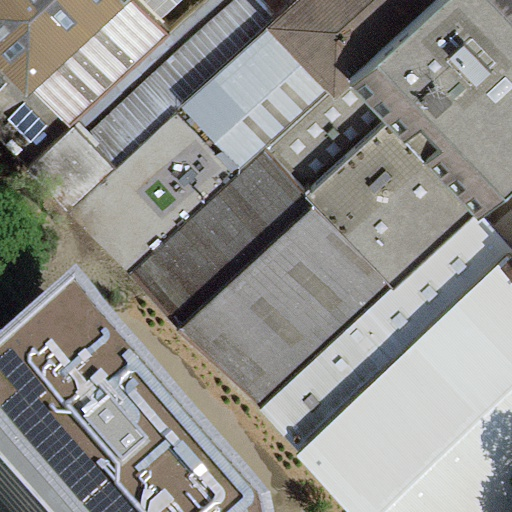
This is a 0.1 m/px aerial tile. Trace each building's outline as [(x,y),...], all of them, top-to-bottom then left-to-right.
[(0,0),(0,46),(25,73),(104,0),(0,0)] [(174,27),(149,0),(104,0),(25,73),(68,124),(78,116),(174,27)] [(270,0),(202,0),(174,27),(78,116),(118,158),(178,103),(183,98),(276,6),(270,0)] [(282,0),(276,6),(340,73),(349,64),(418,0),(282,0)] [(511,0),(418,0),(349,64),(393,112),(479,206),(511,174),(511,0)] [(276,6),(183,98),(243,163),(267,140),(340,73),(276,6)] [(0,48),(0,122),(33,157),(68,124),(0,48)] [(393,112),(349,64),(340,73),(267,140),(309,186),(393,112)] [(178,103),(118,158),(74,199),(133,264),(237,168),(178,103)] [(393,112),(309,186),(316,193),(394,280),(479,206),(393,112)] [(118,158),(78,116),(68,124),(33,157),(74,199),(118,158)] [(316,193),(309,186),(267,140),(243,163),(237,168),(133,264),(181,315),(316,193)] [(394,280),(316,193),(181,315),(263,400),(394,280)] [(511,243),(479,206),(394,280),(263,400),(302,441),(511,243)] [(511,511),(511,243),(302,441),(367,511),(429,511),(435,506),(439,511),(511,511)] [(248,511),(84,327),(0,395),(0,462),(43,511),(248,511)]
